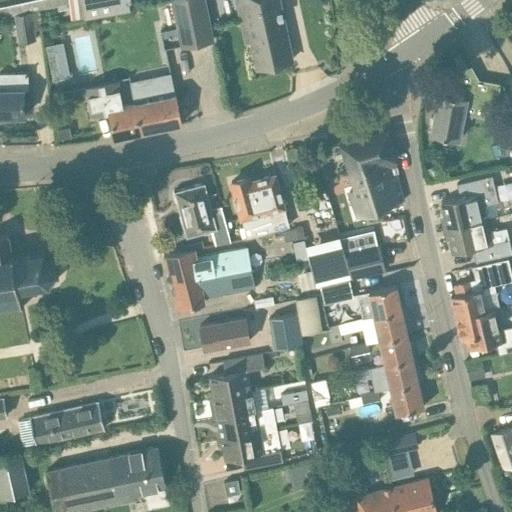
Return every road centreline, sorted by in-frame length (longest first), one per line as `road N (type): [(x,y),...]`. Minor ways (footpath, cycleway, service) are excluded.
road 1 (residential): [(498,511),(459,406),(384,67)]
road 2 (residential): [(195,511),(118,160)]
road 3 (tertiary): [(118,160),(232,131),(384,67)]
